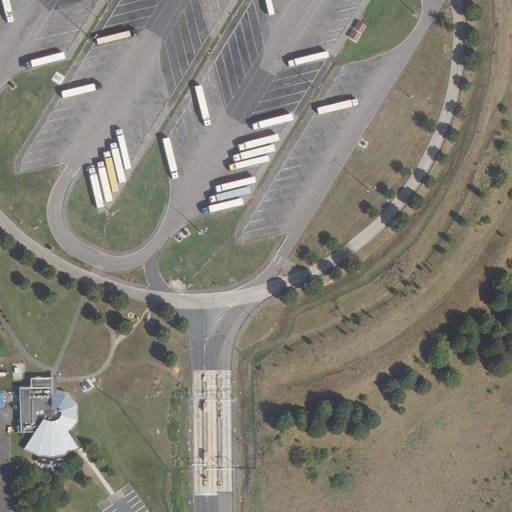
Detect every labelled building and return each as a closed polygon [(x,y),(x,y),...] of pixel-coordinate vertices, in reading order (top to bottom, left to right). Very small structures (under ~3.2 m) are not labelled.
[(149,2),(144,11),(152,15),(157,6),(149,2)] [(360,22),(355,29),(361,33),(366,26),(360,22)] [(349,37),(356,42),(361,34),(354,30),(349,37)] [(41,54),(74,49),(73,43),(40,48),(41,54)] [(248,75),(252,66),(243,62),(239,71),(248,75)] [(52,159),(19,164),(20,170),(53,165),(52,159)] [(269,228),(239,235),(240,241),(271,234),(269,228)] [(13,364),(14,379),(25,379),(24,363),(13,364)] [(75,421),(75,406),(66,395),(56,392),(50,392),(50,379),(30,379),(29,388),(26,388),(19,388),(20,433),(34,432),(25,448),(38,454),(51,455),(64,453),(75,444),(62,427),(66,424),(69,429),(75,421)]
